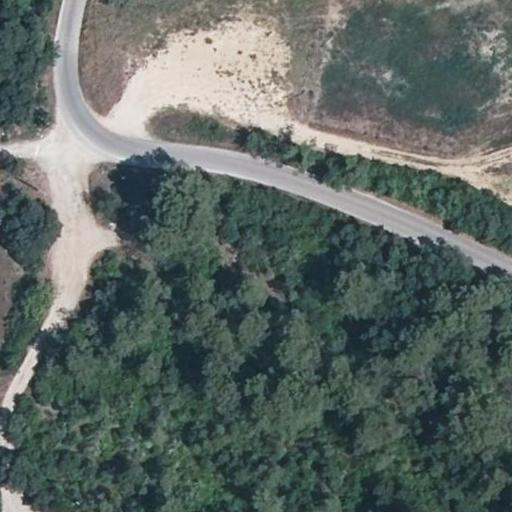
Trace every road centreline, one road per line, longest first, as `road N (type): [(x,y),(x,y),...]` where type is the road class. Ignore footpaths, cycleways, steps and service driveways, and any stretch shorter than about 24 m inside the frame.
road 1 (tertiary): [(511,268),(232,160),(169,160),(81,133),(63,95),(61,52),(72,0)]
road 2 (track): [(81,133),(64,296),(6,412),(4,511)]
